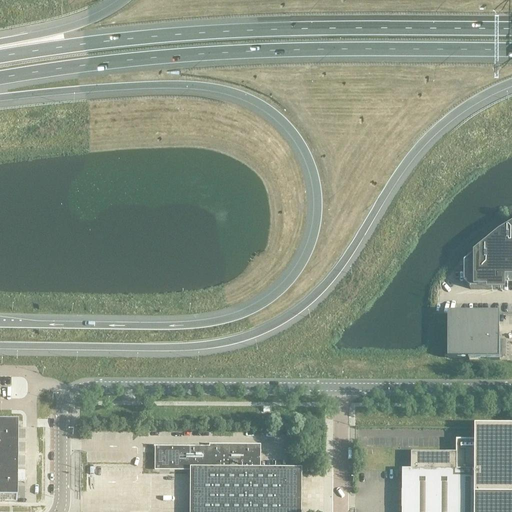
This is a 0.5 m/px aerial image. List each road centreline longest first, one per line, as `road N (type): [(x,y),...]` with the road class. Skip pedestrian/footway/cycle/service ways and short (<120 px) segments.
road 1 (motorway): [(0,97),(173,84),(243,97),(300,140),(316,205),(312,245),(296,276),(235,313),(191,324),(0,322)]
road 2 (motorway): [(0,346),(189,350),(279,325),(333,282),(402,164),(446,121),(511,84)]
road 3 (motorway): [(0,77),(201,53),(511,49)]
road 4 (motorway): [(511,28),(176,34),(0,56)]
road 5 (secondary): [(342,386),(131,385)]
road 6 (secondary): [(58,511),(64,404),(75,390),(131,385)]
road 7 (secondary): [(511,389),(342,386)]
road 8 (motorway): [(127,0),(63,29),(0,42)]
road 9 (unclassified): [(342,386),(340,511)]
